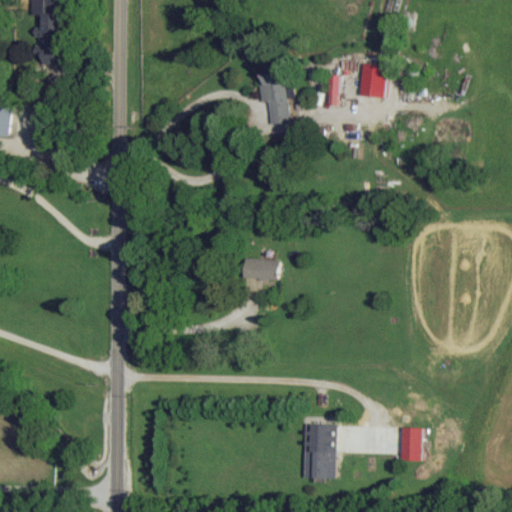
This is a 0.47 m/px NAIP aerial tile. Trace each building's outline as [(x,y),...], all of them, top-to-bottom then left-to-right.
[(63,12),(44,12),(45,30),(37,30),(38,63),(64,62),(63,12)] [(364,94),(388,96),(391,64),(367,62),(364,94)] [(331,103),(343,104),(344,74),(333,74),(331,103)] [(0,134),(13,135),(14,103),(0,102),(0,134)] [(282,279),(282,259),(248,258),(247,278),(282,279)] [(339,478),(341,424),(310,423),(308,477),(339,478)] [(406,459),(426,460),(427,427),(406,426),(406,459)]
